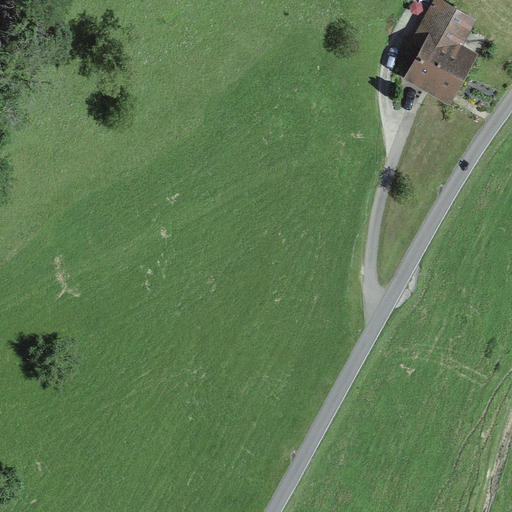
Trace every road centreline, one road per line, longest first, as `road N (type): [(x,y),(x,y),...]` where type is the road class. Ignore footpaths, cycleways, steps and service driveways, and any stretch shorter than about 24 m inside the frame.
road 1 (unclassified): [(511,92),(388,295),(276,511)]
road 2 (track): [(388,295),(372,279),(371,244),(407,113)]
road 3 (track): [(397,144),(390,52),(413,0)]
